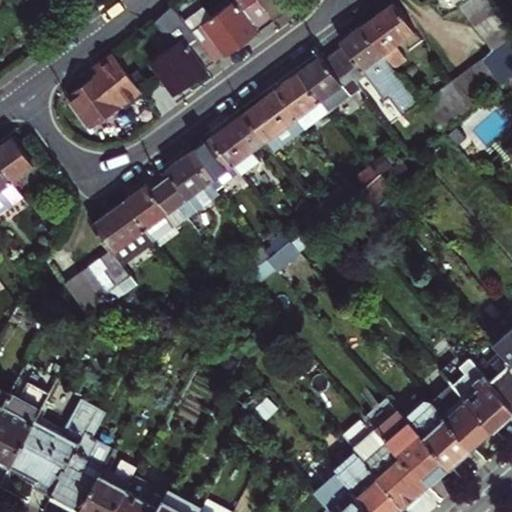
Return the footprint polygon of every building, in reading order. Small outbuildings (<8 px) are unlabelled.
[(70,0),(80,13),(97,0),(70,0)] [(216,63),(274,21),(258,0),(233,0),(203,22),(198,17),(188,24),(215,60),(216,63)] [(285,0),(258,0),(274,21),(291,8),(285,0)] [(433,0),(445,17),(461,5),(468,0),(433,0)] [(468,0),(461,5),(470,16),(492,0),(468,0)] [(496,0),(495,0),(492,0),(470,16),(478,28),(503,10),(496,0)] [(395,1),(362,25),(393,66),(405,58),(395,44),(416,29),(395,1)] [(215,60),(188,24),(173,3),(156,19),(174,43),(150,60),(175,94),(207,70),(205,67),(215,60)] [(511,21),(503,10),(478,28),(486,39),(511,21)] [(511,22),(511,21),(486,39),(494,50),(511,37),(511,22)] [(403,114),(420,101),(393,66),(362,25),(361,24),(341,40),(345,45),(336,52),(357,80),(366,73),(385,99),(389,95),(403,114)] [(511,74),(511,37),(494,50),(481,60),(421,103),(440,128),(511,74)] [(322,54),(299,71),(329,110),(361,85),(357,80),(336,52),(325,59),(322,54)] [(95,65),(99,71),(67,95),(92,127),(141,91),(112,53),(95,65)] [(277,88),(306,125),(307,127),(329,110),(299,71),(277,87),(277,88)] [(277,88),(245,111),(266,139),(274,149),(306,125),(277,88)] [(212,134),(240,171),(241,173),(259,160),(252,149),(266,139),(245,111),(224,127),(223,126),(212,134)] [(212,134),(190,150),(217,187),(240,171),(212,134)] [(13,135),(0,144),(0,163),(16,185),(19,183),(16,178),(35,164),(13,135)] [(172,173),(162,181),(187,215),(220,191),(217,187),(190,150),(167,167),(172,173)] [(378,174),(391,164),(383,154),(370,164),(378,174)] [(401,159),(389,168),(396,177),(408,168),(401,159)] [(16,185),(0,163),(0,212),(23,195),(16,185)] [(357,175),(364,184),(377,175),(370,165),(357,175)] [(364,195),(386,178),(382,173),(359,189),(364,195)] [(126,199),(155,238),(163,249),(182,236),(179,232),(193,222),(187,215),(162,181),(152,187),(148,181),(125,198),(126,199)] [(347,181),(331,195),(338,203),(354,189),(347,181)] [(122,263),(155,238),(126,199),(93,223),(112,249),(122,263)] [(313,224),(320,231),(322,234),(344,213),(337,206),(313,224)] [(297,248),(320,231),(313,224),(291,239),(290,240),(297,248)] [(290,240),(291,239),(284,230),(270,240),(272,244),(264,250),(269,256),(290,240)] [(278,270),(301,251),(297,248),(290,240),(267,258),(276,268),(278,270)] [(269,256),(264,250),(262,246),(254,252),(252,268),(267,257),(269,256)] [(130,274),(122,263),(112,249),(101,257),(119,282),(130,274)] [(108,290),(119,282),(101,257),(90,265),(108,290)] [(252,268),(242,276),(252,287),(276,268),(267,258),(267,257),(252,268)] [(101,295),(108,290),(90,265),(79,273),(98,298),(101,295)] [(99,299),(98,298),(79,273),(66,283),(90,315),(99,299)] [(136,282),(130,274),(119,282),(108,290),(101,295),(126,310),(135,301),(130,286),(136,282)] [(485,331),(501,349),(507,356),(511,351),(511,325),(506,331),(495,322),(485,331)] [(307,349),(285,370),(294,380),(317,359),(307,349)] [(511,361),(507,356),(501,349),(480,367),(511,403),(511,361)] [(493,427),(511,410),(511,403),(480,367),(470,355),(447,376),(452,381),(493,427)] [(20,394),(11,389),(9,393),(0,409),(0,459),(10,465),(36,417),(44,403),(50,392),(28,380),(20,394)] [(452,381),(432,399),(473,446),(493,427),(452,381)] [(0,409),(9,393),(0,387),(0,409)] [(365,415),(376,427),(399,407),(388,395),(365,415)] [(34,484),(52,493),(98,406),(81,397),(70,418),(62,431),(36,417),(10,465),(37,479),(34,484)] [(409,419),(432,399),(425,398),(406,415),(409,419)] [(450,466),(473,446),(432,399),(409,419),(450,466)] [(36,417),(62,431),(70,418),(44,403),(36,417)] [(77,510),(79,507),(81,508),(101,472),(104,465),(114,447),(93,436),(107,410),(99,406),(98,406),(52,493),(66,500),(65,503),(66,507),(67,509),(69,510),(71,511),(73,511),(77,510)] [(428,486),(450,466),(409,419),(406,415),(399,407),(376,427),(428,486)] [(405,506),(428,486),(376,427),(353,447),(356,450),(405,506)] [(398,511),(405,506),(356,450),(335,468),(338,472),(373,511),(398,511)] [(101,472),(128,486),(134,475),(138,467),(122,459),(116,471),(104,465),(101,472)] [(81,508),(88,511),(113,511),(127,487),(128,486),(101,472),(81,508)] [(373,511),(338,472),(316,491),(333,511),(373,511)] [(134,475),(128,486),(127,487),(160,505),(164,497),(169,490),(134,475)] [(164,497),(191,511),(198,511),(202,504),(170,486),(169,490),(164,497)] [(156,511),(160,505),(127,487),(113,511),(156,511)] [(232,511),(235,508),(208,494),(202,504),(198,511),(232,511)] [(191,511),(164,497),(160,505),(156,511),(191,511)]
